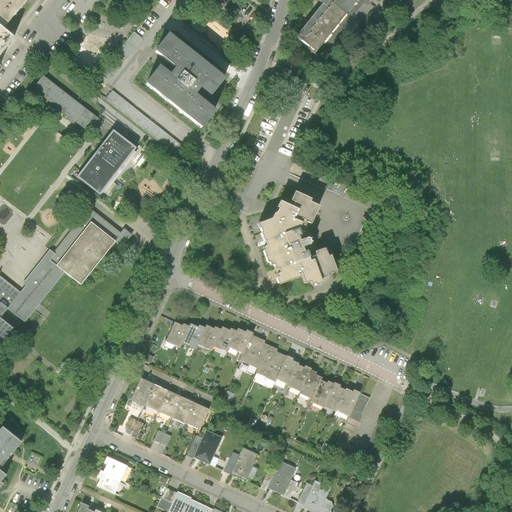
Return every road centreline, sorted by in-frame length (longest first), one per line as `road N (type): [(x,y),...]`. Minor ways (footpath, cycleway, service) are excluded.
road 1 (residential): [(284,0),(164,273)]
road 2 (residential): [(164,273),(402,386)]
road 3 (residential): [(90,434),(261,511)]
road 4 (residential): [(164,273),(90,434)]
